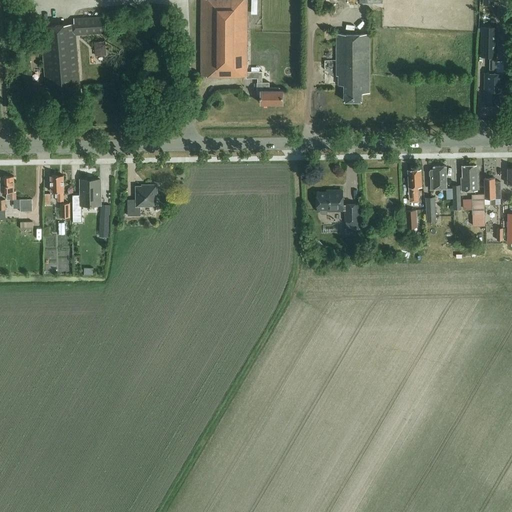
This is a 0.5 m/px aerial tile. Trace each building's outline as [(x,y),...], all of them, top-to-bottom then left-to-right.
[(283,103),(283,90),(280,90),(280,87),(270,87),(270,82),(262,82),(262,71),(247,71),(247,0),(201,0),(201,76),(246,76),(246,78),(258,78),(258,82),(257,82),(257,91),(261,90),(261,103),(283,103)] [(75,35),(106,32),(105,15),(74,18),(74,23),(41,26),(46,88),(49,87),(49,97),(53,97),(54,107),(75,105),(74,95),(80,94),(75,35)] [(506,73),(497,73),(498,27),(481,26),(480,56),(489,57),(489,73),(485,73),(484,103),(500,103),(500,91),(506,92),(506,73)] [(362,93),(369,93),(369,34),(337,34),(337,76),(339,76),(339,85),(344,85),(344,101),(362,101),(362,93)] [(105,42),(95,43),(95,52),(106,52),(105,42)] [(462,191),(477,190),(476,165),(462,165),(463,177),(461,177),(462,191)] [(431,188),(446,188),(446,166),(434,166),(434,169),(431,169),(430,171),(430,175),(431,176),(431,188)] [(418,187),(422,186),(421,169),(409,170),(410,201),(418,201),(418,187)] [(63,191),(64,191),(64,175),(51,175),(51,191),(57,191),(58,201),(64,201),(63,191)] [(7,191),(7,198),(7,199),(16,199),(16,191),(14,191),(14,176),(1,176),(1,191),(7,191)] [(495,178),(484,178),(485,198),(491,198),(491,204),(496,204),(496,198),(501,198),(501,182),(495,182),(495,178)] [(101,204),(100,179),(80,180),(81,194),(73,194),(73,212),(82,212),(81,205),(101,204)] [(128,199),(128,215),(141,215),(141,206),(156,206),(156,193),(158,193),(157,184),(148,184),(148,186),(136,186),(136,199),(128,199)] [(460,185),(453,185),(454,210),(461,210),(460,185)] [(317,192),(317,193),(318,210),(320,210),(320,212),(322,214),(326,214),(328,212),(328,210),(346,210),(346,221),(347,221),(347,232),(359,232),(359,204),(346,204),(346,205),(343,205),(343,190),(333,190),(333,192),(317,192)] [(484,194),(472,194),(473,226),(485,225),(484,194)] [(427,222),(437,221),(435,197),(426,198),(427,222)] [(21,211),(33,211),(32,199),(20,199),(21,211)] [(61,217),(70,217),(70,203),(61,203),(61,217)] [(101,204),(99,236),(109,237),(111,205),(101,204)] [(418,227),(417,210),(406,210),(407,228),(418,227)] [(59,232),(66,233),(67,222),(60,221),(59,232)]
